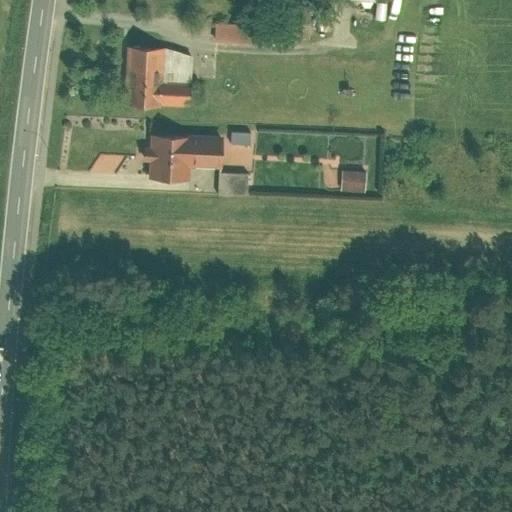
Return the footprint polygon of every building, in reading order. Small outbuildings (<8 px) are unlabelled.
[(269,22),(221,19),(220,38),(268,41),(269,22)] [(202,54),(139,50),(135,102),(198,107),(202,54)] [(214,142),(152,137),(149,175),(179,178),(180,165),(212,168),(214,142)] [(371,171),(350,170),(349,188),(370,189),(371,171)] [(252,174),(232,173),(231,191),(252,192),(252,174)]
